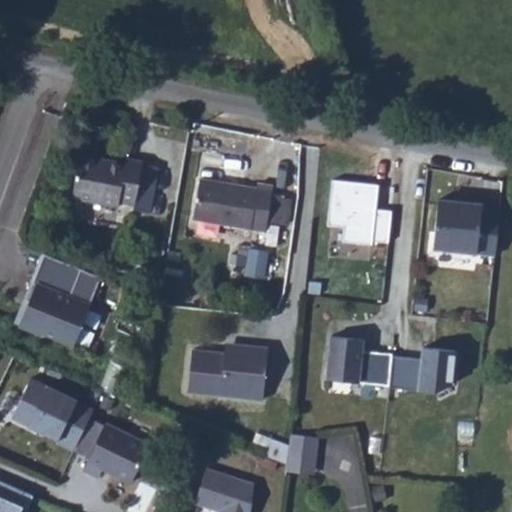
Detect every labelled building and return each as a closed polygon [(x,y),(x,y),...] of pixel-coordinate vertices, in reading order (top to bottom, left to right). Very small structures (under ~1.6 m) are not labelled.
[(132,167),(87,158),(79,200),(122,209),(123,205),(143,209),(152,165),(133,161),(132,167)] [(374,201),(375,177),(328,175),(326,221),(343,221),(342,236),(372,237),(372,233),(388,234),(390,202),(374,201)] [(471,175),(469,196),(482,197),(483,176),(471,175)] [(262,192),(207,185),(201,225),(273,235),(274,225),(278,201),(279,187),(263,185),(262,192)] [(432,245),(494,249),(497,207),(479,206),(479,198),(463,197),(463,201),(453,200),(453,197),(435,196),(432,245)] [(299,204),(278,201),(274,225),(296,228),(299,204)] [(230,269),(263,276),(269,249),(236,242),(230,269)] [(83,338),(108,268),(87,261),(77,288),(40,275),(33,293),(36,294),(28,318),(51,327),(53,327),(83,338)] [(393,390),(396,359),(374,356),(374,362),(365,362),(365,345),(333,343),(331,387),(393,390)] [(423,361),(396,359),(393,390),(435,394),(454,381),(457,351),(424,348),(423,361)] [(225,365),(193,357),(183,398),(256,416),(269,365),(227,355),(225,365)] [(61,448),(74,455),(94,412),(32,382),(13,422),(62,445),(61,448)] [(316,429),(288,427),(287,449),(314,451),(316,429)] [(106,428),(84,474),(98,481),(103,472),(132,487),(150,450),(106,428)] [(314,451),(287,449),(286,463),(313,466),(314,451)] [(250,511),(258,488),(205,473),(195,508),(207,511),(250,511)] [(26,511),(32,500),(0,486),(0,511),(26,511)]
